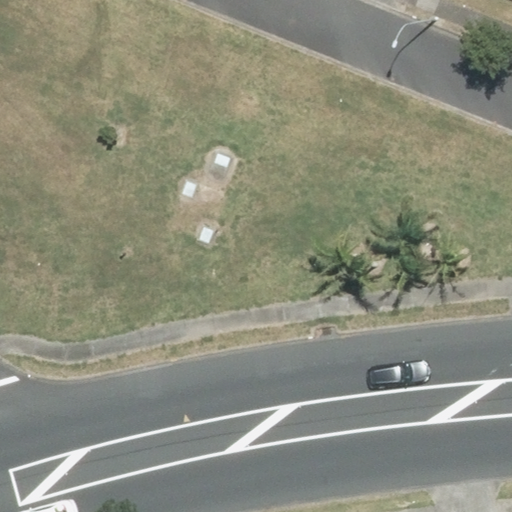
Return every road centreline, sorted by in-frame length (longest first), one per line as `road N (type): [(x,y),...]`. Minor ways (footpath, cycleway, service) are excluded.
road 1 (secondary): [(0,485),(511,416)]
road 2 (residential): [(277,0),(511,94)]
